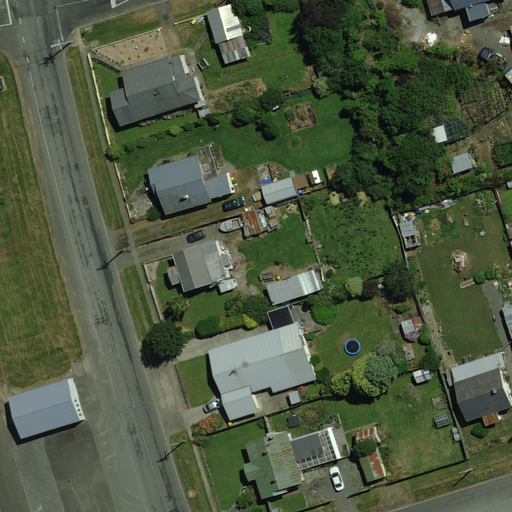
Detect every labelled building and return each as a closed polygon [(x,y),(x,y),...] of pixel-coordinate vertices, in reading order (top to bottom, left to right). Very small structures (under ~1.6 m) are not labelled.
[(407,0),(365,0),(405,49),(431,28),(407,0)] [(511,0),(457,0),(463,19),(471,17),(474,26),(495,20),(492,8),(511,1),(511,0)] [(239,1),(216,9),(230,52),(253,44),(239,1)] [(115,101),(125,133),(210,106),(196,61),(136,80),(140,93),(115,101)] [(455,128),(430,130),(431,148),(456,147),(455,128)] [(213,180),(206,158),(157,173),(174,226),(241,205),(232,174),(213,180)] [(301,179),(269,189),(274,209),(307,200),(301,179)] [(182,268),(171,272),(175,286),(189,282),(193,295),(234,282),(221,242),(177,255),(182,268)] [(294,333),(207,360),(229,431),(255,423),(250,407),(311,388),(294,333)] [(511,413),(495,356),(456,368),(473,428),(511,416),(511,413)] [(64,391),(8,408),(22,450),(77,432),(64,391)] [(382,420),(355,428),(372,486),(399,478),(382,420)] [(319,438),(299,445),(306,467),(326,460),(319,438)] [(290,498),(275,447),(256,453),(261,468),(249,471),(254,489),(265,486),(270,504),(290,498)]
